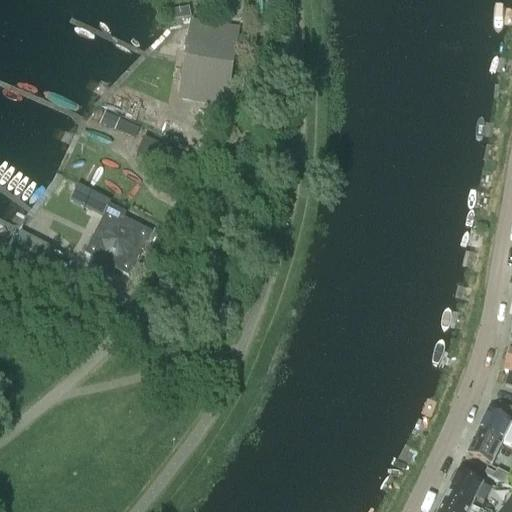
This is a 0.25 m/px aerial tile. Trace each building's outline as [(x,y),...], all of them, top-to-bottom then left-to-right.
[(224,104),(235,33),(192,26),(181,98),(224,104)] [(135,157),(169,173),(160,191),(179,201),(197,163),(144,138),(135,157)] [(77,186),(69,203),(92,214),(100,197),(77,186)] [(128,277),(151,233),(106,211),(84,255),(128,277)] [(511,426),(510,426),(510,424),(487,412),(476,434),(500,446),(511,451),(511,426)] [(490,468),(500,446),(476,434),(466,456),(490,468)] [(495,474),(492,479),(507,487),(511,479),(496,471),(495,474)] [(457,473),(446,495),(471,507),(481,486),(457,473)] [(468,511),(470,509),(471,507),(446,495),(438,511),(468,511)]
